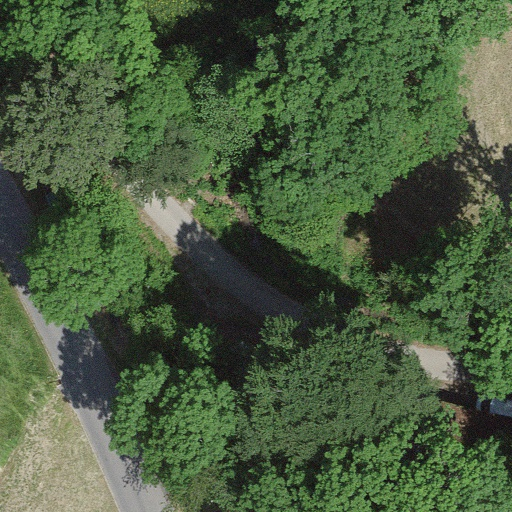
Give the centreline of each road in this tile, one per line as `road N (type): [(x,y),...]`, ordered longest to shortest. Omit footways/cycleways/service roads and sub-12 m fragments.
road 1 (track): [(511,390),(293,386),(0,2)]
road 2 (unclassified): [(146,511),(0,216)]
